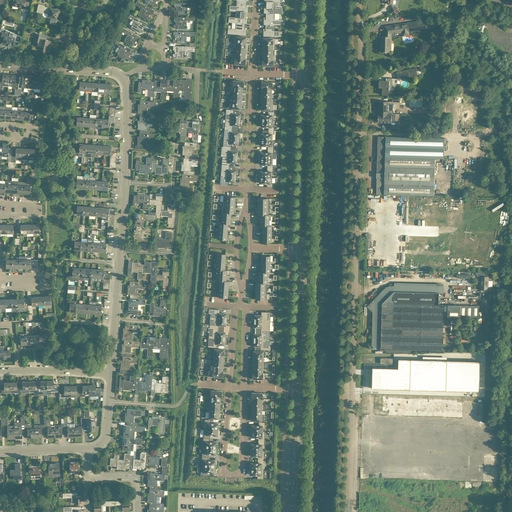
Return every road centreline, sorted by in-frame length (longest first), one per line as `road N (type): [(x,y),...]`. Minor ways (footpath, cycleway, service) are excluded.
road 1 (unclassified): [(348,511),(359,0)]
road 2 (residential): [(228,387),(220,471),(242,471),(243,387)]
road 3 (secondary): [(302,75),(296,249)]
road 4 (secondary): [(306,249),(310,75)]
road 5 (secondary): [(302,389),(306,249)]
road 6 (secondary): [(296,249),(293,389)]
road 7 (secondary): [(293,389),(288,511)]
road 8 (secondary): [(298,511),(302,389)]
